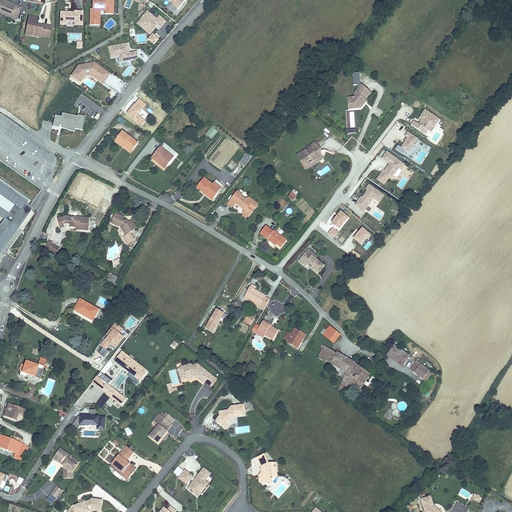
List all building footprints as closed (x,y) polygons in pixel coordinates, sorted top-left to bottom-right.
[(15,7),(9,4),(10,1),(7,0),(0,0),(0,9),(10,14),(9,15),(17,18),(18,17),(21,18),(23,6),(16,4),(15,7)] [(92,0),(93,8),(91,8),(91,24),(100,24),(100,8),(106,8),(114,8),(114,0),(92,0)] [(179,8),(185,0),(172,0),(174,1),(173,3),(179,8)] [(83,24),(83,10),(75,10),(75,11),(61,11),(61,23),(66,24),(67,20),(75,20),(74,24),(83,24)] [(166,20),(160,15),(158,18),(148,10),(140,20),(147,25),(145,28),(150,33),(158,23),(162,26),(166,20)] [(38,17),(29,15),(26,33),(41,36),(41,34),(42,30),(47,31),(48,24),(44,23),(43,24),(39,23),(38,25),(36,24),(37,23),(38,17)] [(109,30),(116,23),(111,18),(104,26),(109,30)] [(147,25),(140,20),(138,22),(145,28),(147,25)] [(52,24),(48,24),(47,31),(42,30),(41,34),(50,36),(52,24)] [(131,52),(129,42),(110,45),(111,56),(120,55),(121,61),(139,58),(137,51),(131,52)] [(79,64),(72,73),(79,79),(86,69),(89,69),(94,73),(93,74),(103,81),(108,74),(102,70),(103,68),(94,61),(79,64)] [(355,76),(349,76),(350,88),(354,88),(354,92),(351,96),(352,100),(345,101),(346,107),(350,107),(350,110),(356,110),(358,111),(361,107),(361,105),(359,104),(361,102),(362,102),(368,95),(358,88),(356,88),(355,76)] [(413,120),(410,126),(425,135),(428,130),(432,133),(440,118),(424,109),(416,122),(413,120)] [(82,131),(84,117),(61,113),(61,116),(55,115),(52,126),(82,131)] [(205,135),(213,140),(219,132),(211,126),(205,135)] [(125,145),(132,153),(138,147),(122,133),(115,141),(122,148),(125,145)] [(410,154),(418,138),(408,133),(400,146),(398,145),(396,149),(404,153),(405,151),(410,154)] [(130,156),(132,153),(125,145),(122,148),(130,156)] [(305,153),(295,159),(300,168),(300,167),(304,173),(309,170),(307,167),(306,165),(309,163),(310,165),(320,159),(317,156),(320,154),(314,146),(308,150),(309,152),(306,154),(305,153)] [(384,185),(390,177),(393,179),(404,164),(384,150),(378,157),(388,163),(376,180),(384,185)] [(154,163),(161,155),(157,152),(150,160),(154,163)] [(171,163),(161,155),(154,163),(164,171),(171,163)] [(244,171),(251,164),(245,160),(239,167),(244,171)] [(154,163),(152,166),(162,174),(164,171),(154,163)] [(0,209),(4,212),(11,201),(7,198),(9,197),(11,198),(14,196),(19,189),(9,182),(11,179),(8,177),(5,179),(0,175),(0,209)] [(211,202),(217,195),(211,189),(202,182),(194,191),(201,197),(204,195),(211,202)] [(365,213),(373,200),(379,203),(384,195),(369,185),(355,207),(365,213)] [(209,204),(211,202),(204,195),(201,197),(209,204)] [(11,201),(4,212),(11,216),(21,201),(14,196),(11,198),(9,197),(7,198),(11,201)] [(241,200),(237,196),(226,208),(231,212),(237,209),(240,211),(239,213),(243,216),(242,220),(245,223),(248,220),(251,217),(250,216),(253,213),(254,213),(257,210),(250,203),(244,205),(240,202),(241,200)] [(341,211),(331,222),(339,230),(349,219),(341,211)] [(10,220),(20,226),(25,219),(15,212),(10,220)] [(64,220),(62,226),(65,226),(64,231),(70,232),(71,228),(76,229),(74,235),(84,237),(86,224),(64,220)] [(120,229),(113,224),(106,232),(113,238),(115,236),(119,238),(116,240),(120,249),(121,249),(129,246),(125,236),(122,238),(118,233),(120,229)] [(333,238),(339,232),(333,227),(327,233),(333,238)] [(0,239),(1,240),(0,241),(0,243),(8,249),(13,243),(11,242),(8,239),(11,234),(7,231),(5,234),(1,231),(2,230),(0,228),(0,239)] [(362,228),(352,239),(361,246),(371,235),(362,228)] [(128,235),(120,229),(118,233),(122,238),(125,236),(128,235)] [(274,247),(279,239),(272,233),(271,235),(263,229),(257,237),(264,242),(266,240),(274,247)] [(272,249),(274,247),(266,240),(264,242),(272,249)] [(49,242),(44,249),(54,256),(58,249),(52,246),(53,244),(49,242)] [(357,260),(360,255),(353,250),(350,255),(357,260)] [(311,259),(302,258),(296,264),(303,271),(307,268),(310,271),(309,273),(316,279),(323,271),(314,263),(316,262),(311,259)] [(105,285),(112,289),(116,283),(111,280),(109,284),(106,283),(105,285)] [(257,310),(261,314),(267,303),(263,301),(264,299),(251,291),(253,289),(249,287),(240,299),(244,302),(246,299),(258,308),(257,310)] [(244,302),(257,310),(258,308),(246,299),(244,302)] [(100,311),(81,301),(73,313),(92,323),(100,311)] [(234,303),(231,308),(236,311),(239,306),(234,303)] [(204,328),(213,333),(224,314),(216,309),(204,328)] [(244,323),(252,326),(255,316),(247,314),(244,323)] [(116,324),(97,352),(105,358),(109,351),(106,350),(110,345),(116,349),(124,337),(120,334),(123,329),(116,324)] [(256,333),(264,338),(271,342),(277,334),(270,331),(261,325),(256,333)] [(285,342),(284,344),(292,349),(296,342),(299,344),(304,337),(292,330),(289,335),(285,333),(281,339),(285,342)] [(337,338),(328,330),(322,339),(331,346),(337,338)] [(175,349),(179,345),(174,341),(170,345),(175,349)] [(339,381),(350,365),(319,346),(317,350),(320,352),(316,359),(338,372),(334,378),(339,381)] [(394,364),(400,355),(391,348),(384,357),(394,364)] [(127,369),(133,360),(125,353),(118,361),(127,369)] [(400,368),(406,359),(400,355),(394,364),(400,368)] [(150,374),(133,360),(127,369),(143,382),(150,374)] [(43,364),(37,362),(36,365),(25,361),(21,371),(28,374),(29,372),(34,374),(39,375),(42,367),(46,368),(47,366),(43,364)] [(425,385),(431,376),(418,367),(413,364),(406,372),(425,385)] [(369,377),(350,365),(339,381),(341,383),(337,394),(340,396),(347,387),(357,394),(369,377)] [(181,371),(180,374),(181,374),(182,378),(186,381),(186,383),(189,386),(192,383),(191,380),(194,379),(195,382),(195,383),(203,389),(204,388),(210,393),(216,386),(197,370),(192,371),(190,369),(183,371),(182,371),(181,371)] [(180,374),(177,374),(180,385),(186,383),(186,381),(182,378),(181,374),(180,374)] [(107,394),(112,388),(104,381),(99,387),(107,394)] [(116,391),(112,388),(107,394),(111,398),(116,391)] [(128,401),(116,391),(111,398),(116,402),(119,400),(124,405),(128,401)] [(101,409),(110,399),(104,394),(95,404),(101,409)] [(23,417),(25,411),(9,405),(4,418),(16,422),(19,415),(23,417)] [(214,426),(222,432),(227,425),(232,424),(232,421),(240,420),(243,420),(242,415),(241,409),(229,411),(225,416),(219,417),(219,419),(218,421),(214,426)] [(96,430),(105,430),(105,417),(75,415),(74,432),(79,432),(79,436),(83,436),(84,426),(96,427),(96,430)] [(165,417),(162,421),(170,427),(173,423),(165,417)] [(153,425),(157,428),(162,421),(158,418),(153,425)] [(156,432),(149,440),(157,446),(161,442),(160,441),(161,440),(162,440),(166,435),(171,428),(170,427),(162,421),(157,428),(158,429),(156,432)] [(0,439),(0,448),(16,455),(22,457),(23,458),(27,447),(1,437),(0,439)] [(54,458),(63,465),(62,467),(64,468),(70,472),(68,474),(69,480),(72,480),(72,474),(77,466),(69,461),(71,458),(71,457),(60,449),(54,458)] [(125,450),(111,468),(129,482),(136,473),(126,465),(133,457),(125,450)] [(63,465),(54,458),(53,460),(60,465),(62,467),(63,465)] [(79,464),(71,458),(69,461),(77,466),(79,464)] [(261,458),(254,461),(258,470),(261,471),(262,478),(259,480),(259,483),(262,485),(269,485),(269,482),(269,481),(274,480),(273,470),(273,466),(266,467),(261,458)] [(129,482),(111,468),(109,471),(127,485),(129,482)] [(259,475),(255,477),(256,483),(262,488),(269,488),(269,485),(262,485),(259,483),(259,480),(262,478),(261,471),(258,470),(259,475)] [(190,481),(192,479),(184,474),(178,481),(186,487),(188,484),(192,486),(187,492),(190,494),(189,495),(191,496),(191,495),(196,498),(199,495),(197,494),(200,489),(202,490),(206,485),(204,484),(209,477),(203,472),(195,482),(194,484),(190,481)] [(200,489),(197,494),(199,495),(196,498),(197,500),(207,486),(206,485),(202,490),(200,489)] [(57,488),(51,496),(57,501),(63,493),(57,488)] [(34,495),(37,500),(43,496),(40,491),(34,495)] [(475,508),(479,501),(472,497),(468,504),(475,508)] [(429,500),(420,503),(422,511),(435,511),(432,508),(429,500)] [(88,511),(87,510),(90,509),(90,511),(101,511),(102,503),(91,501),(91,503),(85,505),(85,504),(83,505),(79,507),(74,509),(72,508),(69,511),(88,511)]
